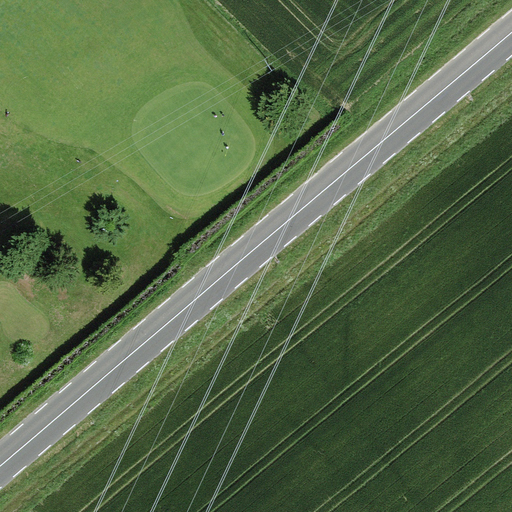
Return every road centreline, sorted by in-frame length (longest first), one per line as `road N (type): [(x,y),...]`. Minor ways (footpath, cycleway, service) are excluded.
road 1 (tertiary): [(0,470),(511,38)]
road 2 (track): [(511,90),(11,511)]
